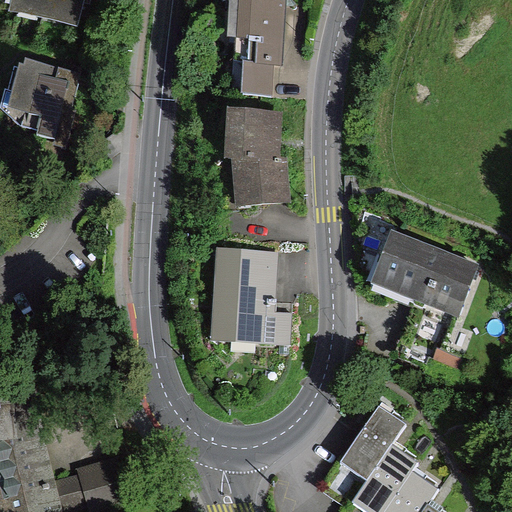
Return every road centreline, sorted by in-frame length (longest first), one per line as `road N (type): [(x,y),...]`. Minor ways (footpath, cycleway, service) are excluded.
road 1 (tertiary): [(225,447),(257,447),(298,421),(332,345),(326,135),(349,0)]
road 2 (tertiary): [(174,0),(156,162),(151,334),(169,404),(198,435),(225,447)]
